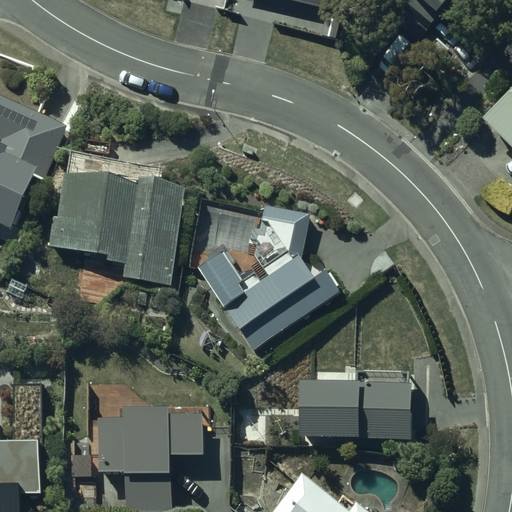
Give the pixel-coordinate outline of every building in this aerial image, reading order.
[(329,0),(277,0),(326,12),(329,0)] [(412,15),(395,37),(421,57),(453,18),(473,34),(500,0),(401,0),(398,4),(412,15)] [(511,96),(481,130),(511,158),(511,96)] [(63,133),(0,105),(0,237),(8,241),(34,182),(41,185),(63,133)] [(58,225),(52,252),(109,262),(108,266),(126,269),(124,283),(169,291),(186,196),(155,190),(157,183),(130,176),(77,178),(75,184),(69,184),(61,224),(58,225)] [(215,266),(201,275),(254,353),(342,300),(330,280),(316,288),(303,266),(313,219),(268,208),(255,258),(270,281),(263,286),(258,279),(245,287),(223,252),(211,260),(215,266)] [(95,429),(93,481),(125,482),(124,511),(172,511),(173,491),(171,490),(172,465),(206,466),(208,424),(173,423),(173,418),(127,416),(127,428),(101,427),(101,429),(95,429)] [(346,511),(304,479),(277,511),(346,511)]
